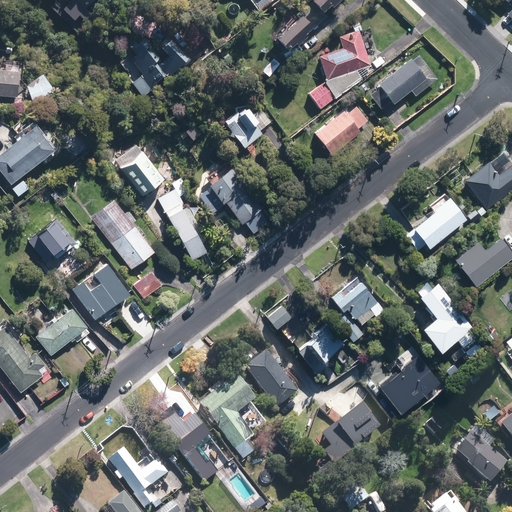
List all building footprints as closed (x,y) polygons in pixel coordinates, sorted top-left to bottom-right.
[(56,0),(57,1),(50,8),(78,35),(111,0),(56,0)] [(317,0),(315,3),(327,14),(332,8),(334,10),(343,0),(317,0)] [(314,30),(303,19),(280,41),(291,52),(314,30)] [(372,66),(360,32),(340,39),(344,49),(319,57),(327,81),(372,66)] [(395,40),(389,33),(377,44),(383,51),(395,40)] [(137,56),(131,61),(143,76),(132,84),(145,100),(194,61),(173,35),(155,49),(143,34),(129,46),(137,56)] [(432,85),(414,60),(379,86),(381,89),(372,95),(383,111),(393,103),(395,105),(414,92),(417,96),(432,85)] [(54,67),(29,67),(30,99),(54,99),(54,67)] [(21,72),(0,70),(0,95),(20,97),(21,72)] [(326,83),(309,93),(321,110),(365,77),(361,71),(326,83)] [(246,107),(225,121),(245,150),(265,136),(246,107)] [(346,113),(316,135),(332,156),(363,133),(360,129),(370,122),(359,107),(348,115),(346,113)] [(189,123),(181,131),(192,141),(200,132),(189,123)] [(56,152),(37,128),(0,157),(0,170),(12,186),(56,152)] [(165,181),(143,153),(122,169),(145,197),(165,181)] [(243,225),(264,210),(228,161),(205,177),(212,186),(210,187),(224,206),(227,204),(243,225)] [(489,162),(467,179),(487,209),(511,191),(511,164),(498,174),(489,162)] [(177,189),(158,199),(167,216),(186,206),(177,189)] [(469,218),(452,196),(406,232),(419,249),(428,242),(432,247),(469,218)] [(154,253),(115,202),(92,220),(131,270),(154,253)] [(483,206),(479,210),(483,215),(487,211),(483,206)] [(477,209),(468,215),(473,223),(482,216),(477,209)] [(171,220),(193,261),(208,254),(185,212),(171,220)] [(37,235),(30,241),(43,257),(50,252),(57,260),(76,245),(55,219),(36,235),(37,235)] [(479,241),(456,260),(477,285),(511,257),(511,248),(502,236),(485,249),(479,241)] [(84,282),(73,290),(96,322),(131,296),(108,264),(94,275),(100,284),(91,291),(84,282)] [(152,272),(135,284),(146,299),(163,286),(152,272)] [(384,309),(359,275),(332,295),(344,311),(348,308),(356,318),(358,317),(363,324),(384,309)] [(475,328),(439,281),(421,295),(437,316),(423,326),(443,352),(475,328)] [(72,310),(36,338),(51,357),(87,329),(72,310)] [(364,334),(348,312),(337,320),(354,342),(364,334)] [(313,337),(296,351),(315,375),(326,366),(321,361),(343,344),(326,323),(311,334),(313,337)] [(6,328),(0,332),(0,366),(21,394),(50,372),(36,354),(30,358),(6,328)] [(262,352),(242,368),(273,408),(293,392),(262,352)] [(435,382),(414,356),(375,387),(396,414),(435,382)] [(249,401),(230,377),(197,404),(234,449),(250,436),(233,415),(249,401)] [(331,463),(374,429),(356,406),(319,435),(329,447),(322,452),(331,463)] [(196,413),(182,422),(171,407),(156,417),(205,482),(219,472),(200,446),(213,437),(196,413)] [(511,414),(502,422),(511,435),(511,414)] [(427,424),(421,416),(411,425),(417,432),(427,424)] [(468,461),(491,481),(508,461),(472,431),(456,449),(469,460),(468,461)] [(159,458),(143,470),(126,447),(110,459),(146,509),(155,502),(146,489),(169,472),(159,458)] [(359,480),(341,491),(352,508),(370,497),(359,480)] [(150,511),(180,511),(195,501),(184,486),(150,511)] [(141,511),(125,491),(101,509),(103,511),(141,511)] [(465,511),(455,497),(435,511),(465,511)]
